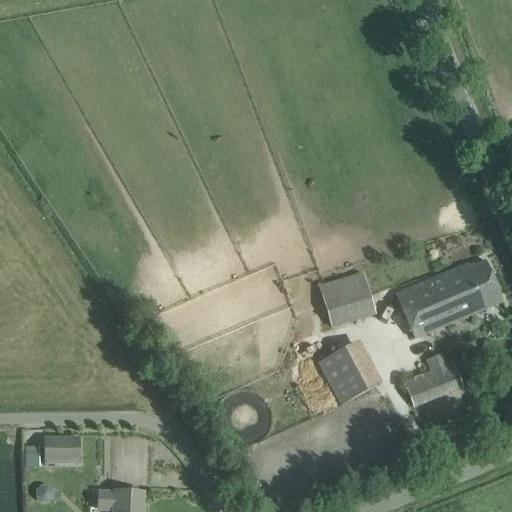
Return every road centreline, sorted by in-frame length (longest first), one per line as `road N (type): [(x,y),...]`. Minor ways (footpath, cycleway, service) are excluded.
road 1 (unclassified): [(0,419),(157,424),(197,467),(221,511)]
road 2 (unclassified): [(511,224),(422,0)]
road 3 (unclassified): [(368,511),(511,452)]
